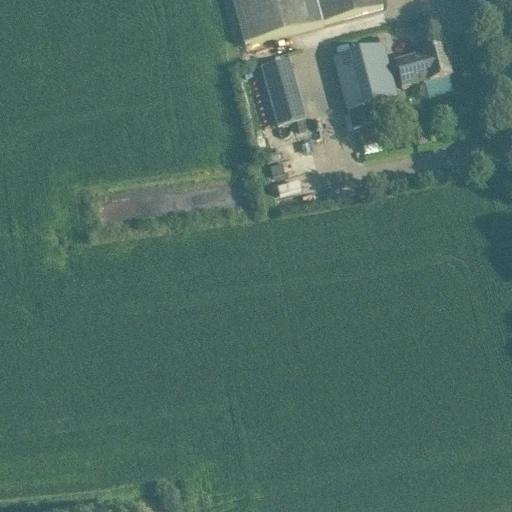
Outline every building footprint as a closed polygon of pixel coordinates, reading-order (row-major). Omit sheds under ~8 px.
[(226,0),(220,0),(215,1),(222,33),(233,31),(226,0)] [(231,0),(244,48),(323,27),(382,11),(379,0),(231,0)] [(382,48),(333,61),(347,114),(358,111),(373,107),(396,101),(382,48)] [(422,57),(394,64),(401,90),(422,84),(423,86),(424,86),(428,102),(453,95),(448,79),(451,79),(447,62),(448,59),(447,54),(444,52),(443,49),(421,55),(422,57)] [(268,76),(287,135),(314,126),(296,68),(268,76)] [(373,107),(358,111),(362,127),(377,123),(373,107)] [(274,162),(277,173),(291,169),(288,158),(274,162)] [(315,212),(333,207),(324,175),(306,181),(315,212)]
